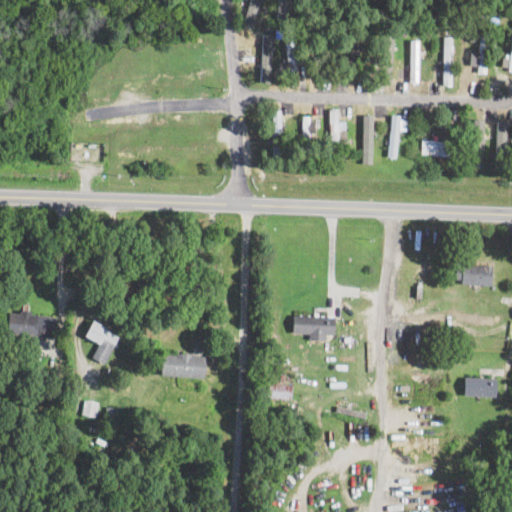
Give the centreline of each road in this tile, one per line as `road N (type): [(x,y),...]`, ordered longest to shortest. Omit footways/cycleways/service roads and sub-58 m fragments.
road 1 (primary): [(0,197),(511,215)]
road 2 (residential): [(511,100),(237,98)]
road 3 (residential): [(228,0),(240,203)]
road 4 (residential): [(237,98),(95,111)]
